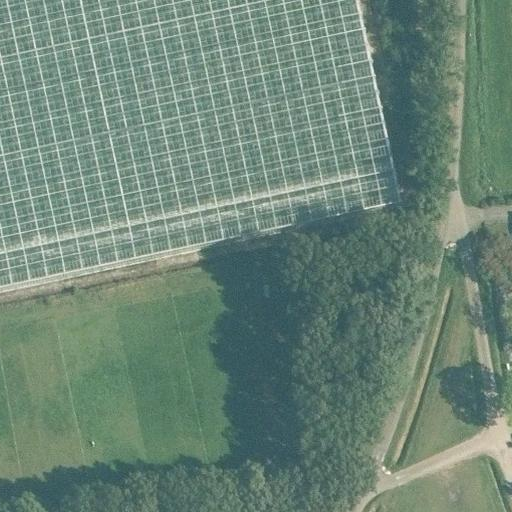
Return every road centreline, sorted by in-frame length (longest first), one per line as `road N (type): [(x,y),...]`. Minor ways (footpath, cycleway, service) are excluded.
road 1 (unclassified): [(363,483),(435,301),(454,201)]
road 2 (unclassified): [(454,201),(500,432)]
road 3 (unclassified): [(454,201),(457,0)]
road 4 (unclassified): [(363,483),(500,432)]
